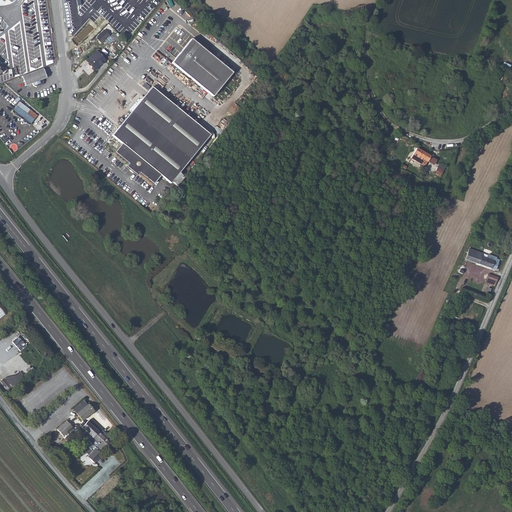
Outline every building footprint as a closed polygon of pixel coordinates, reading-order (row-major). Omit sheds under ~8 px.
[(96,37),(104,30),(101,27),(93,34),(96,37)] [(104,30),(96,37),(96,38),(101,43),(109,35),(104,30)] [(86,31),(76,34),(78,42),(88,39),(86,31)] [(232,73),(191,39),(171,63),(213,97),(232,73)] [(97,51),(88,59),(97,68),(105,61),(97,51)] [(97,68),(88,59),(86,61),(95,70),(97,68)] [(88,76),(94,71),(88,64),(82,69),(88,76)] [(46,78),(43,68),(22,77),(25,86),(32,83),(33,86),(36,87),(42,85),(43,82),(42,80),(46,78)] [(128,164),(139,173),(153,184),(160,175),(170,183),(172,181),(179,172),(210,135),(152,87),(112,136),(121,144),(114,153),(128,164)] [(19,102),(13,110),(31,124),(31,123),(34,119),(37,115),(19,102)] [(31,124),(13,110),(12,111),(30,125),(31,124)] [(424,160),(427,162),(431,156),(420,150),(414,161),(422,165),(424,160)] [(137,176),(139,173),(128,164),(126,167),(137,176)] [(443,170),(437,167),(434,173),(440,177),(443,170)] [(179,172),(172,181),(178,186),(185,177),(179,172)] [(483,254),(469,249),(465,260),(495,270),(499,260),(496,259),(497,257),(488,254),(486,259),(482,257),(483,254)] [(485,282),(494,286),(498,278),(488,274),(485,282)] [(20,356),(14,361),(20,367),(25,362),(20,356)] [(3,377),(11,387),(22,378),(17,371),(11,375),(3,377)] [(86,404),(82,400),(72,408),(82,420),(94,410),(88,403),(86,404)] [(89,418),(86,421),(100,434),(102,432),(99,429),(100,429),(89,418)] [(72,427),(66,420),(56,428),(62,436),(72,427)] [(82,441),(91,450),(94,448),(98,453),(109,442),(100,434),(86,421),(79,429),(86,437),(82,441)] [(86,456),(93,464),(102,456),(98,453),(94,448),(91,450),(92,451),(86,456)]
